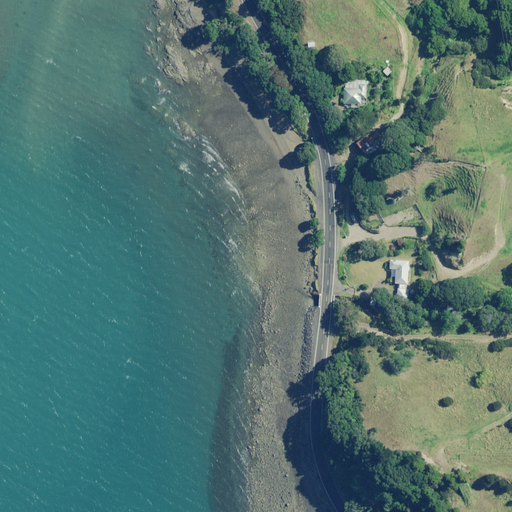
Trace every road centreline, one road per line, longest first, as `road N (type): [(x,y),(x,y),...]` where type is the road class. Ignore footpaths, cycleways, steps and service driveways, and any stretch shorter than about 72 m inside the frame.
road 1 (primary): [(345,511),(319,438),(329,171),(307,101),(249,0)]
road 2 (track): [(331,228),(401,214),(421,227),(436,255),(454,256),(511,210)]
